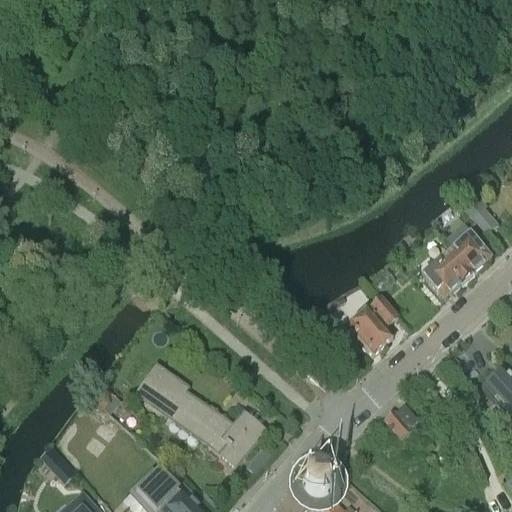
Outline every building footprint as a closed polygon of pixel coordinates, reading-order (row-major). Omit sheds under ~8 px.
[(479,202),(464,215),(486,239),(498,229),(484,213),(487,211),(479,202)] [(472,240),(455,256),(475,278),(492,263),(472,240)] [(425,283),(444,306),(475,278),(455,256),(425,283)] [(347,335),(371,362),(392,343),(384,335),(397,324),(380,305),(347,335)] [(232,432),(183,397),(186,392),(154,369),(136,393),(132,401),(206,451),(233,473),(264,437),(243,419),(232,432)] [(511,382),(507,376),(486,395),(511,423),(511,382)] [(116,411),(104,399),(96,407),(109,419),(116,411)] [(403,411),(395,418),(407,433),(416,426),(403,411)] [(393,416),(383,425),(399,444),(406,439),(409,436),(407,433),(395,418),(393,416)] [(263,452),(246,472),(253,479),(270,459),(263,452)] [(67,469),(55,480),(65,492),(77,481),(67,469)] [(313,508),(309,511),(337,511),(329,504),(330,502),(332,500),(333,498),(334,496),(334,494),(334,491),(334,489),(334,487),(333,485),(332,482),(331,481),(329,479),(328,477),(326,476),(324,475),(322,474),(319,474),(317,473),(314,474),(311,474),(309,475),(307,477),(305,478),(304,480),(302,482),(301,484),(300,486),(299,489),(299,491),(299,494),(300,496),(301,498),(302,500),(303,502),(304,503),(307,505),(308,506),(310,507),(313,508)] [(193,511),(181,500),(182,499),(158,475),(137,498),(151,511),(193,511)] [(94,511),(83,499),(68,511),(94,511)]
